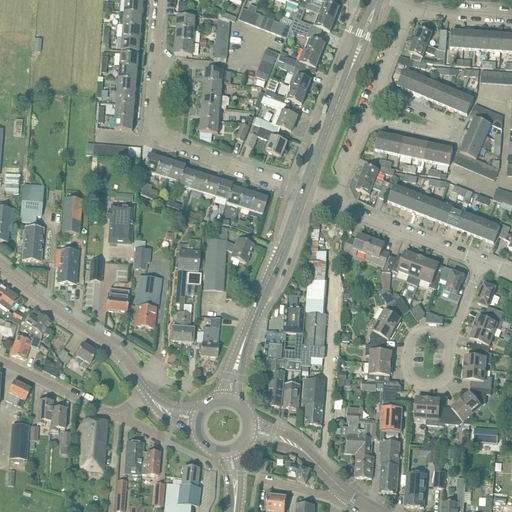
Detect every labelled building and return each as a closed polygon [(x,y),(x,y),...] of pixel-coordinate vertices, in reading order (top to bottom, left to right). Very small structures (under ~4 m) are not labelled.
[(302,0),(299,7),(306,10),(319,15),(318,15),(335,21),(339,9),(323,3),(321,9),(307,4),(308,0),(310,0),(313,1),(312,0),(302,0)] [(143,15),(144,3),(126,1),(125,14),(143,15)] [(311,26),(301,22),(306,10),(299,7),(292,26),(309,32),(311,26)] [(244,23),(248,11),(243,9),(238,21),(244,23)] [(254,14),(248,11),(244,23),(249,25),(254,14)] [(142,28),(143,15),(125,14),(124,26),(142,28)] [(235,23),(237,18),(225,14),(224,17),(223,18),(230,21),(235,23)] [(249,25),(255,27),(259,16),(254,14),(249,25)] [(218,16),(218,20),(218,21),(229,24),(230,21),(223,18),(224,17),(219,15),(219,16),(218,16)] [(330,33),(335,21),(318,15),(314,27),(330,33)] [(264,18),(259,16),(255,27),(259,29),(264,18)] [(178,17),(177,30),(195,31),(196,19),(178,17)] [(269,20),(264,18),(259,29),(265,31),(269,20)] [(275,22),(269,20),(265,31),(270,33),(275,22)] [(217,30),(229,31),(230,25),(229,24),(218,21),(217,30)] [(280,24),(275,22),(270,33),(275,35),(280,24)] [(275,35),(281,37),(285,26),(280,24),(275,35)] [(124,26),(123,39),(141,40),(142,28),(124,26)] [(290,28),(285,26),(281,37),(286,39),(290,28)] [(306,38),(309,32),(292,26),(290,32),(306,38)] [(419,29),(414,42),(428,47),(432,35),(433,29),(426,28),(424,32),(419,29)] [(194,44),(195,31),(177,30),(176,42),(194,44)] [(452,32),(447,32),(446,54),(448,54),(449,49),(450,49),(463,50),(465,33),(452,32)] [(463,50),(476,51),(477,33),(465,33),(463,50)] [(490,34),(477,33),(476,51),(488,52),(490,34)] [(488,52),(501,53),(502,35),(490,34),(488,52)] [(501,53),(511,53),(511,35),(502,35),(501,53)] [(139,53),(141,40),(123,39),(121,51),(139,53)] [(309,39),(304,51),(321,57),(325,45),(309,39)] [(192,57),(194,44),(176,42),(174,55),(192,57)] [(437,51),(428,47),(414,42),(409,53),(413,55),(410,60),(414,61),(420,63),(422,58),(423,59),(425,53),(434,57),(437,51)] [(266,50),(264,55),(275,60),(278,54),(266,50)] [(316,69),(321,57),(304,51),(300,62),(297,61),(297,62),(285,58),(287,55),(282,53),(279,61),(304,72),(306,65),(316,69)] [(121,54),(120,67),(138,69),(139,56),(121,54)] [(273,65),(275,60),(264,55),(262,60),(273,65)] [(262,60),(260,66),(271,70),(273,65),(262,60)] [(302,77),(304,72),(279,61),(276,68),(294,75),(289,87),(293,89),(306,94),(311,81),(302,77)] [(260,66),(258,71),(269,76),(271,70),(260,66)] [(137,81),(138,69),(120,67),(119,80),(137,81)] [(204,83),(222,84),(223,72),(205,70),(204,83)] [(267,82),(269,76),(258,71),(255,77),(267,82)] [(409,92),(416,76),(404,71),(397,87),(409,92)] [(409,92),(421,97),(428,81),(416,76),(409,92)] [(137,81),(119,80),(118,92),(136,94),(137,81)] [(272,81),(269,89),(275,91),(278,83),(272,81)] [(439,86),(428,81),(421,97),(432,102),(439,86)] [(204,83),(203,95),(221,97),(222,84),(204,83)] [(444,107),(451,90),(439,86),(432,102),(444,107)] [(306,94),(293,89),(289,87),(284,98),(275,95),(272,101),(286,106),(289,107),(291,101),(302,105),(306,94)] [(455,112),(462,95),(451,90),(444,107),(455,112)] [(118,92),(117,105),(135,106),(136,94),(118,92)] [(203,95),(202,108),(226,110),(226,107),(229,106),(229,100),(227,98),(221,97),(203,95)] [(462,95),(455,112),(467,117),(474,100),(462,95)] [(264,98),(262,102),(262,104),(278,110),(272,125),(282,129),(291,133),(297,117),(284,112),(286,106),(272,101),(264,98)] [(117,105),(116,117),(134,119),(135,106),(117,105)] [(476,119),(480,108),(475,106),(470,117),(475,119),(476,119)] [(202,108),(201,120),(219,122),(220,109),(226,110),(202,108)] [(486,111),(480,108),(476,119),(481,122),(486,111)] [(491,113),(486,111),(481,122),(487,124),(491,113)] [(492,126),(497,116),(491,113),(487,124),(492,126)] [(503,118),(497,116),(492,126),(502,131),(502,128),(503,118)] [(133,132),(134,119),(116,117),(115,130),(133,132)] [(486,138),(492,126),(487,124),(481,122),(476,119),(475,119),(470,131),(486,138)] [(218,135),(219,122),(201,120),(200,134),(218,135)] [(260,129),(263,122),(257,120),(254,126),(260,129)] [(250,126),(245,124),(245,126),(242,125),(236,140),(244,143),(250,126)] [(254,126),(247,144),(245,147),(253,150),(257,138),(271,143),(267,153),(281,158),(287,143),(281,141),(283,137),(260,129),(254,126)] [(470,131),(465,142),(482,150),(486,138),(470,131)] [(375,151),(387,154),(391,137),(379,134),(375,151)] [(400,157),(404,139),(391,137),(387,154),(400,157)] [(400,157),(412,159),(416,142),(404,139),(400,157)] [(412,159),(425,162),(428,145),(416,142),(412,159)] [(468,157),(473,159),(477,161),(482,150),(465,142),(460,154),(463,155),(468,157)] [(425,162),(437,165),(440,147),(428,145),(425,162)] [(440,147),(437,165),(449,167),(453,150),(440,147)] [(453,164),(458,166),(463,155),(460,154),(458,153),(453,164)] [(143,172),(155,175),(160,159),(148,155),(143,172)] [(463,168),(468,157),(463,155),(458,166),(463,168)] [(463,168),(468,170),(473,159),(468,157),(463,168)] [(155,175),(167,179),(172,163),(160,159),(155,175)] [(473,159),(468,170),(474,173),(478,162),(477,161),(473,159)] [(474,173),(479,175),(483,164),(478,162),(474,173)] [(167,179),(179,183),(180,183),(184,170),(185,166),(172,163),(167,179)] [(489,166),(483,164),(479,175),(484,177),(489,166)] [(385,168),(379,167),(377,166),(372,165),(371,169),(365,167),(361,179),(375,184),(389,189),(391,184),(376,178),(379,172),(382,174),(394,177),(395,171),(391,170),(385,168)] [(5,167),(6,191),(18,190),(18,166),(5,167)] [(484,177),(489,179),(494,168),(493,168),(489,166),(484,177)] [(499,170),(494,168),(489,179),(494,181),(499,170)] [(195,174),(184,170),(180,183),(179,183),(178,186),(190,190),(195,174)] [(190,190),(202,194),(207,177),(195,174),(190,190)] [(215,198),(220,181),(207,177),(202,194),(215,198)] [(384,201),(389,189),(375,184),(361,179),(356,191),(369,196),(372,189),(381,192),(378,198),(384,201)] [(232,185),(220,181),(215,198),(226,201),(227,201),(231,188),(232,185)] [(436,181),(435,187),(441,188),(447,190),(449,184),(442,182),(436,181)] [(43,187),(23,186),(19,223),(35,224),(36,218),(41,218),(43,187)] [(400,208),(406,191),(395,186),(388,203),(400,208)] [(453,193),(458,195),(461,189),(455,187),(453,193)] [(238,208),(243,191),(231,188),(227,201),(226,201),(225,205),(238,208)] [(458,195),(464,197),(466,191),(461,189),(458,195)] [(493,201),(498,203),(502,191),(496,190),(493,201)] [(250,212),(255,195),(243,191),(238,208),(250,212)] [(418,196),(406,191),(400,208),(412,212),(418,196)] [(466,191),(464,197),(463,201),(469,204),(473,193),(466,191)] [(502,204),(503,204),(507,193),(502,191),(498,203),(502,204)] [(508,206),(511,194),(507,193),(503,204),(508,206)] [(255,195),(250,212),(262,216),(267,199),(255,195)] [(412,212),(423,217),(430,200),(418,196),(412,212)] [(482,204),(484,198),(479,196),(476,202),(482,204)] [(172,208),(174,203),(162,198),(160,203),(172,208)] [(490,200),(484,198),(482,204),(488,207),(490,200)] [(82,201),(65,200),(62,234),(79,236),(82,201)] [(435,221),(442,205),(430,200),(423,217),(435,221)] [(508,206),(503,204),(502,204),(500,211),(505,213),(508,206)] [(435,221),(447,226),(453,209),(442,205),(435,221)] [(111,207),(109,243),(130,244),(132,208),(111,207)] [(15,228),(16,218),(17,210),(0,208),(0,242),(8,244),(10,227),(15,228)] [(465,214),(453,209),(447,226),(458,231),(465,214)] [(470,235),(477,218),(465,214),(458,231),(470,235)] [(470,235),(482,240),(488,223),(477,218),(470,235)] [(488,223),(482,240),(493,244),(500,228),(488,223)] [(504,226),(501,232),(508,234),(510,229),(504,226)] [(40,263),(41,253),(43,230),(25,229),(23,252),(22,262),(40,263)] [(223,292),(226,251),(226,244),(227,242),(226,242),(227,230),(217,230),(216,242),(207,241),(204,291),(223,292)] [(511,236),(510,235),(508,234),(501,232),(499,238),(502,239),(511,244),(509,249),(511,251),(511,236)] [(366,255),(372,240),(359,235),(356,242),(349,239),(344,252),(356,257),(358,252),(366,255)] [(226,244),(226,251),(233,254),(231,259),(246,265),(253,246),(244,242),(238,240),(236,247),(226,244)] [(372,240),(366,255),(375,258),(373,263),(385,268),(390,255),(382,252),(385,245),(372,240)] [(135,253),(133,270),(146,271),(146,264),(149,264),(151,251),(148,251),(144,250),(145,242),(135,241),(134,253),(135,253)] [(171,333),(170,343),(181,344),(183,314),(184,305),(187,273),(186,273),(186,272),(198,273),(199,254),(200,247),(188,246),(187,253),(179,253),(175,313),(177,313),(176,328),(172,328),(171,333)] [(75,286),(76,276),(78,254),(57,252),(56,259),(56,269),(59,269),(58,284),(75,286)] [(409,277),(416,257),(405,253),(402,262),(396,259),(391,271),(398,274),(398,273),(409,277)] [(428,262),(416,257),(409,277),(420,281),(428,262)] [(90,282),(100,283),(102,263),(92,262),(90,282)] [(428,262),(420,281),(431,285),(430,288),(431,289),(436,290),(436,291),(442,277),(436,274),(439,266),(428,262)] [(445,292),(456,296),(461,283),(463,284),(466,276),(458,273),(457,274),(453,273),(445,292)] [(382,274),(380,293),(389,293),(391,274),(382,274)] [(158,310),(159,300),(161,280),(139,277),(137,297),(136,307),(138,307),(135,327),(153,329),(156,310),(158,310)] [(477,304),(488,308),(495,289),(491,287),(491,286),(483,283),(480,291),(482,291),(477,304)] [(0,304),(9,292),(0,285),(0,304)] [(108,294),(106,311),(108,311),(108,313),(112,313),(113,311),(126,313),(129,291),(109,289),(108,294)] [(0,317),(21,327),(22,327),(23,328),(31,316),(30,316),(33,313),(27,309),(24,314),(19,310),(22,306),(16,302),(18,299),(9,292),(0,304),(0,317)] [(389,293),(380,293),(378,293),(384,301),(388,307),(385,311),(379,308),(373,318),(379,322),(396,332),(401,324),(399,323),(401,320),(398,316),(403,313),(396,302),(392,296),(390,294),(389,293)] [(398,300),(396,302),(403,313),(408,309),(401,298),(400,299),(398,300)] [(183,314),(181,344),(192,345),(193,335),(193,330),(189,330),(190,314),(190,305),(184,305),(183,314)] [(419,305),(410,311),(418,323),(424,319),(425,315),(419,305)] [(284,374),(285,371),(289,366),(289,362),(295,363),(302,363),(303,346),(303,344),(305,314),(306,309),(285,307),(282,343),(273,342),(272,344),(266,343),(266,340),(264,359),(273,360),(272,373),(276,373),(284,374)] [(489,315),(501,320),(503,314),(491,309),(489,315)] [(443,325),(443,318),(439,318),(428,313),(426,317),(426,324),(443,325)] [(303,344),(303,346),(324,348),(326,315),(324,315),(307,314),(305,344),(303,344)] [(475,319),(472,328),(493,336),(496,329),(500,331),(504,321),(501,320),(489,315),(487,321),(478,317),(477,320),(475,319)] [(23,328),(30,333),(41,341),(42,336),(51,323),(40,316),(37,321),(31,316),(23,328)] [(218,346),(219,329),(220,320),(212,319),(211,329),(203,328),(202,344),(201,344),(200,357),(217,358),(218,346)] [(16,327),(6,324),(0,322),(0,341),(1,338),(4,330),(13,334),(16,327)] [(392,340),(396,332),(379,322),(371,336),(370,346),(383,347),(383,341),(389,341),(390,339),(392,340)] [(478,343),(475,350),(488,353),(490,347),(489,347),(493,336),(472,328),(469,337),(471,337),(470,340),(478,343)] [(38,349),(41,341),(30,333),(28,340),(17,336),(10,355),(25,361),(30,346),(38,349)] [(342,334),(342,342),(350,343),(350,335),(342,334)] [(83,345),(76,357),(84,362),(80,368),(85,371),(97,354),(83,345)] [(302,363),(301,367),(311,368),(311,358),(324,359),(325,348),(324,348),(303,346),(302,363)] [(371,357),(370,364),(393,365),(393,356),(391,356),(392,353),(382,353),(383,347),(370,346),(366,346),(366,357),(371,357)] [(68,354),(62,350),(57,359),(66,365),(71,358),(66,356),(68,354)] [(463,360),(463,369),(485,371),(486,365),(491,365),(492,354),(488,353),(475,350),(475,358),(466,357),(465,360),(463,360)] [(263,372),(272,373),(273,360),(264,359),(263,372)] [(46,361),(42,372),(55,378),(56,379),(62,366),(57,360),(55,366),(54,365),(46,361)] [(289,366),(285,371),(295,372),(295,363),(289,362),(289,366)] [(368,375),(367,382),(380,383),(381,376),(390,377),(390,375),(392,375),(393,365),(370,364),(369,375),(368,375)] [(485,371),(463,369),(462,378),(464,379),(464,381),(474,382),(474,388),(491,390),(492,378),(484,378),(485,371)] [(281,408),(284,374),(276,373),(275,382),(271,382),(269,407),(281,408)] [(314,381),(305,381),(303,405),(307,405),(305,426),(321,427),(324,382),(314,381)] [(14,382),(7,397),(18,402),(16,407),(21,409),(30,390),(14,382)] [(384,389),(384,383),(380,383),(367,382),(363,382),(363,391),(375,391),(375,388),(384,389)] [(384,389),(384,393),(397,394),(401,394),(401,388),(397,383),(396,384),(384,383),(384,389)] [(300,392),(300,386),(285,385),(284,408),(298,409),(300,392)] [(467,394),(459,400),(472,415),(485,404),(486,396),(491,396),(491,390),(474,388),(473,394),(470,394),(468,396),(467,394)] [(396,404),(397,394),(384,393),(383,403),(391,404),(396,404)] [(416,399),(416,408),(412,408),(412,404),(411,404),(410,423),(426,424),(428,398),(419,397),(419,399),(416,399)] [(439,412),(440,401),(438,401),(438,399),(428,398),(426,424),(426,426),(444,428),(444,425),(445,412),(439,412)] [(472,426),(472,415),(459,400),(452,406),(454,408),(452,409),(451,413),(445,412),(444,425),(459,426),(463,423),(465,425),(470,425),(472,426)] [(45,423),(51,423),(52,409),(53,403),(38,402),(37,425),(45,426),(45,423)] [(391,408),(391,404),(383,403),(382,408),(382,414),(381,424),(381,432),(401,433),(402,409),(391,408)] [(344,454),(356,455),(356,450),(358,430),(358,424),(358,422),(359,422),(360,409),(348,408),(347,422),(349,422),(348,437),(347,447),(344,447),(344,454)] [(51,423),(50,432),(58,433),(58,430),(65,430),(66,410),(52,409),(51,423)] [(107,423),(96,422),(84,421),(80,471),(103,473),(107,423)] [(364,430),(358,430),(356,450),(356,455),(356,457),(357,457),(355,479),(372,480),(374,458),(371,458),(373,433),(381,434),(381,432),(381,424),(359,422),(358,422),(358,424),(365,424),(364,430)] [(19,461),(26,462),(28,428),(11,427),(9,461),(19,461)] [(30,442),(37,443),(38,429),(31,428),(30,442)] [(474,429),(473,443),(497,445),(498,431),(474,429)] [(69,448),(70,434),(63,433),(62,447),(69,448)] [(396,496),(400,443),(380,442),(379,454),(381,454),(380,466),(381,466),(380,485),(379,495),(396,496)] [(141,476),(143,453),(143,444),(127,443),(124,475),(141,476)] [(434,464),(435,450),(421,449),(421,456),(427,456),(427,463),(434,464)] [(148,454),(143,453),(141,476),(158,477),(159,454),(148,453),(148,454)] [(272,462),(265,460),(261,472),(268,475),(272,462)] [(310,471),(291,465),(287,480),(296,483),(296,482),(306,485),(310,471)] [(164,511),(176,511),(178,506),(198,508),(200,489),(196,489),(199,470),(183,468),(181,487),(167,485),(164,511)] [(434,489),(444,490),(445,473),(435,472),(434,489)] [(427,475),(407,473),(405,508),(424,509),(427,475)] [(124,511),(126,482),(117,482),(114,511),(124,511)] [(162,508),(164,485),(155,484),(154,507),(162,508)] [(442,503),(441,511),(463,511),(464,510),(464,500),(464,498),(465,490),(459,490),(458,498),(458,504),(452,503),(442,503)] [(285,511),(287,498),(268,496),(266,511),(285,511)] [(470,509),(469,511),(492,511),(492,508),(493,500),(486,499),(485,510),(470,509)]
